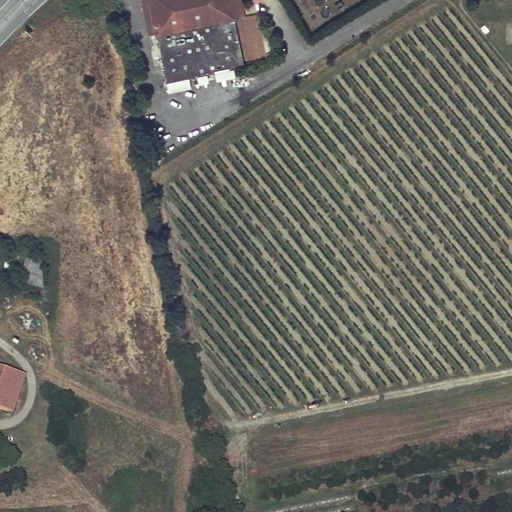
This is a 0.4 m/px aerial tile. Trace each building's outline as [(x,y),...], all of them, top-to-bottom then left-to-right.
[(235,69),(244,67),(234,19),(244,17),(242,11),(245,5),(240,1),(240,0),(148,0),(149,2),(143,3),(142,3),(148,35),(156,33),(168,93),(191,88),(189,78),(198,76),(208,74),(216,73),(235,69)] [(235,69),(216,73),(218,81),(237,77),(235,69)] [(208,74),(198,76),(200,85),(210,83),(208,74)] [(21,280),(42,286),(40,261),(28,258),(21,280)] [(0,411),(12,414),(23,378),(0,371),(0,411)]
